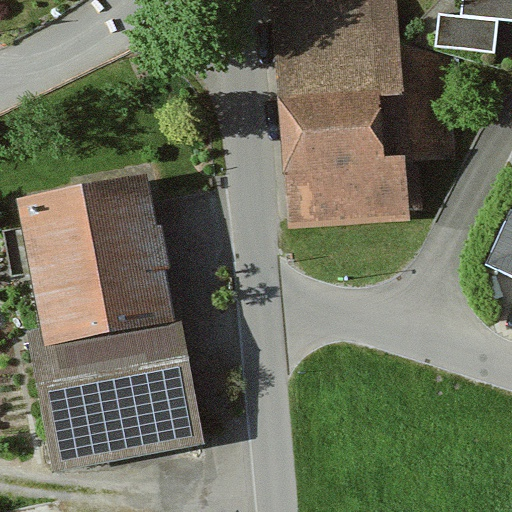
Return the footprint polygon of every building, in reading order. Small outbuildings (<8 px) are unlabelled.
[(0,0),(0,1),(2,8),(33,0),(0,0)] [(393,0),(371,0),(272,7),(288,231),(411,223),(407,162),(455,158),(449,57),(396,45),(393,0)] [(511,0),(465,0),(464,17),(443,16),(440,49),(497,54),(499,28),(511,28),(511,0)] [(180,327),(152,173),(24,196),(49,329),(37,332),(61,469),(214,442),(193,325),(180,327)] [(511,216),(490,265),(511,274),(511,216)]
